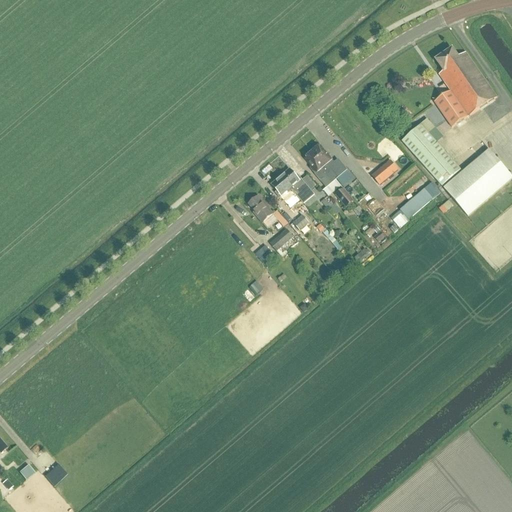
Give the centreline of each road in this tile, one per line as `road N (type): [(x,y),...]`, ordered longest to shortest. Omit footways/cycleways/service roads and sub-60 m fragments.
road 1 (tertiary): [(0,379),(379,55),(491,4)]
road 2 (track): [(511,386),(364,511)]
road 3 (unknown): [(452,16),(498,93),(449,144)]
